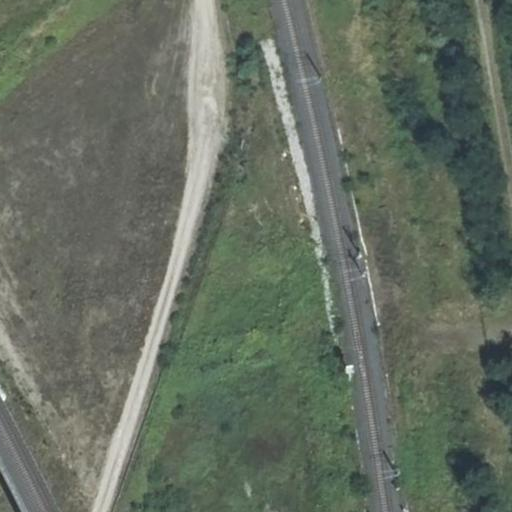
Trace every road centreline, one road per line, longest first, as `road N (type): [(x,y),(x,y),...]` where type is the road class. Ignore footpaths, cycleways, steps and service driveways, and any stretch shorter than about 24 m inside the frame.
road 1 (track): [(99,511),(211,162),(219,71),(210,0)]
road 2 (track): [(483,0),(511,173)]
